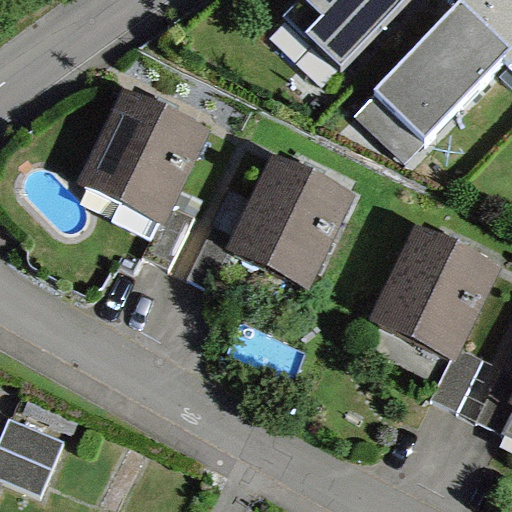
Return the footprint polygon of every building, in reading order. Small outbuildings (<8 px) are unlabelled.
[(302,0),(286,18),(343,74),(414,0),(302,0)] [(457,12),(355,119),(405,167),(501,66),(511,76),(511,0),(452,0),(449,4),(457,12)] [(213,138),(122,95),(77,189),(122,210),(115,225),(151,244),(159,228),(168,233),(186,197),(213,138)] [(358,203),(271,161),(251,202),(227,253),(309,294),(322,267),(326,269),(358,203)] [(227,253),(251,202),(230,193),(189,282),(209,291),(227,253)] [(151,244),(143,260),(170,274),(204,206),(186,197),(168,233),(159,228),(151,244)] [(452,365),(456,367),(462,353),(500,276),(415,234),(371,325),(452,365)] [(457,416),(483,364),(462,353),(456,367),(452,365),(432,405),(457,416)] [(511,409),(511,407),(511,353),(477,426),(507,440),(511,430),(511,409)] [(65,445),(10,422),(0,445),(0,483),(41,501),(65,445)]
